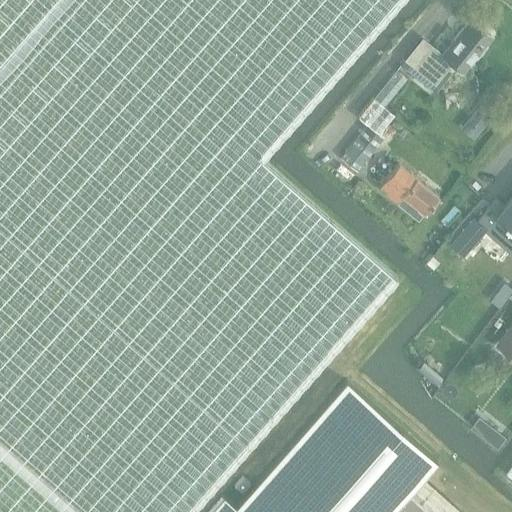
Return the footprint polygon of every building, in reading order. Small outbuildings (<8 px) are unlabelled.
[(0,0),(0,511),(184,511),(394,274),(259,156),(395,0),(0,0)] [(420,38),(404,59),(434,84),(451,63),(461,71),(473,56),(476,58),(483,49),(481,47),(490,35),(470,18),(442,53),(432,44),(430,47),(420,38)] [(395,68),(372,97),(383,105),(406,77),(395,68)] [(488,92),(460,127),(474,139),(502,103),(488,92)] [(372,97),(357,116),(378,132),(393,113),(383,105),(372,97)] [(381,139),(365,127),(340,158),(355,170),(381,139)] [(423,213),(437,195),(398,163),(378,187),(416,218),(421,212),(423,213)] [(474,215),(450,242),(464,254),(487,227),(508,246),(507,247),(511,251),(511,196),(503,206),(495,199),(478,218),(474,215)] [(511,326),(498,345),(511,355),(511,326)] [(423,360),(417,368),(435,384),(442,376),(423,360)] [(471,412),(487,385),(468,373),(451,399),(471,412)] [(388,511),(436,458),(346,379),(283,451),(271,440),(207,511),(388,511)] [(492,427),(484,437),(497,447),(506,437),(492,427)]
